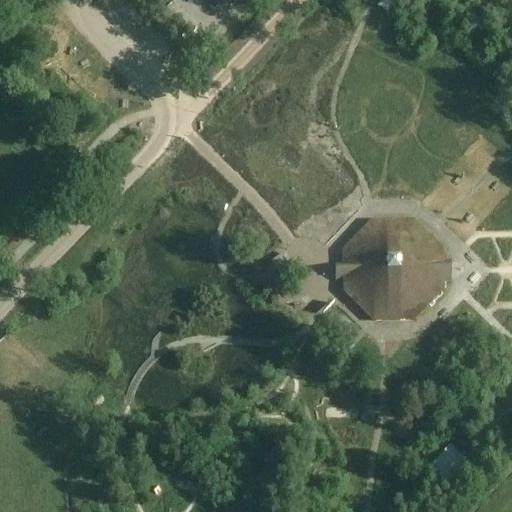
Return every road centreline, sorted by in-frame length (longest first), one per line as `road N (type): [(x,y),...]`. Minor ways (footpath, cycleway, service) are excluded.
road 1 (unclassified): [(170,110),(154,148),(0,309)]
road 2 (unclassified): [(170,110),(213,89),(299,0)]
